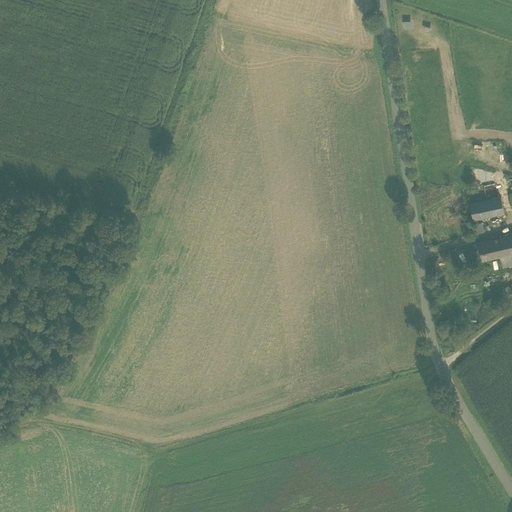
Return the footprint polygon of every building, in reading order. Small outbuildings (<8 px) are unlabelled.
[(403,20),(403,28),(411,28),(411,19),(403,20)] [(500,196),(470,203),(473,219),(504,212),(500,196)] [(481,222),(474,224),(476,233),(484,231),(481,222)] [(511,234),(492,239),(496,257),(500,256),(502,267),(510,265),(507,255),(511,253),(511,234)] [(492,239),(478,242),(482,260),(496,257),(492,239)]
